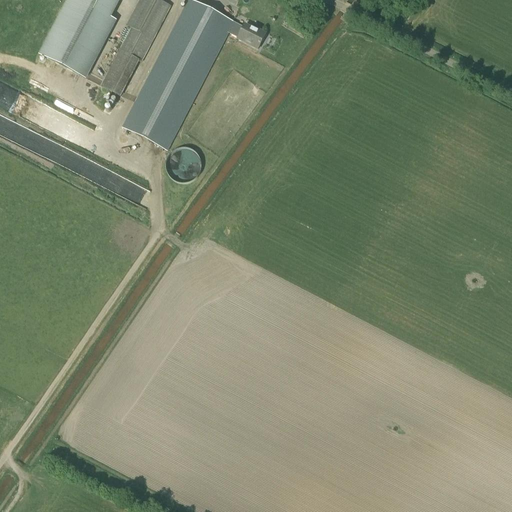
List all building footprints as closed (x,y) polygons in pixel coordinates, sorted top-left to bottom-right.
[(87,80),(117,22),(109,18),(118,0),(67,0),(39,55),(87,80)] [(141,63),(171,7),(156,0),(141,0),(127,26),(132,29),(102,87),(120,97),(139,62),(141,63)] [(239,38),(238,39),(258,50),(266,34),(258,30),(257,32),(245,25),(243,29),(234,24),(234,23),(190,0),(135,105),(122,129),(167,153),(180,128),(229,33),(239,38)] [(41,77),(33,80),(35,85),(44,82),(41,77)] [(92,84),(89,91),(101,96),(103,89),(92,84)] [(67,120),(49,113),(43,127),(61,134),(67,120)] [(202,167),(202,166),(202,163),(201,160),(199,156),(197,154),(194,152),(191,150),(188,150),(185,149),(181,150),(179,151),(176,152),(173,155),(171,158),(170,161),(169,164),(169,167),(169,170),(170,173),(172,176),(174,179),(176,180),(179,182),(183,183),(186,183),(188,183),(192,182),(195,180),(198,178),(199,176),(201,173),(202,170),(202,167)] [(148,195),(151,189),(127,177),(124,184),(148,195)]
